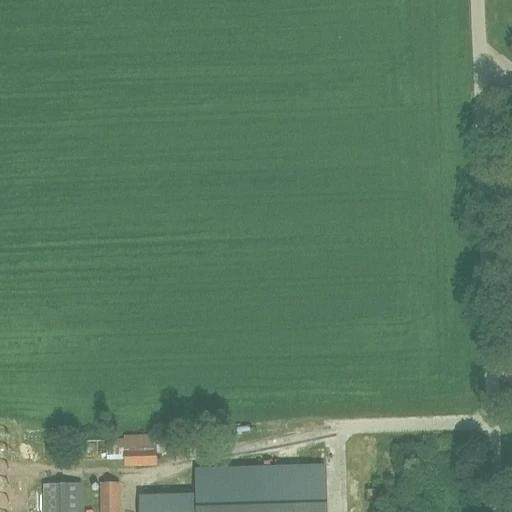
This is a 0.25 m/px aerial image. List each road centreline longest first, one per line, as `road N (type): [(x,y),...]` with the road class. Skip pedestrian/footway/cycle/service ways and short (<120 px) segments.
road 1 (unclassified): [(497,484),(479,0)]
road 2 (unknown): [(495,415),(362,416),(161,455)]
